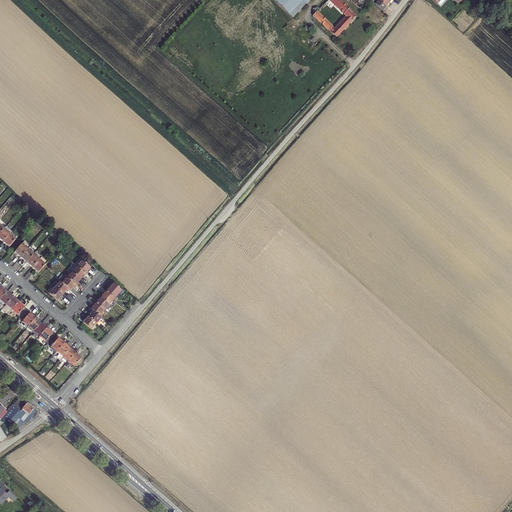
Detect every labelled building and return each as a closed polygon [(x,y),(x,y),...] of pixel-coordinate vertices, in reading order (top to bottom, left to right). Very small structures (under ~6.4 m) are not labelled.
[(278,0),(289,9),(297,0),(278,0)] [(297,0),(289,9),(293,14),(305,0),(297,0)] [(334,25),(316,8),(312,13),(335,34),(355,13),(341,0),(332,0),(345,13),(334,25)] [(0,238),(4,242),(11,234),(5,229),(0,235),(0,238)] [(16,239),(11,234),(4,242),(9,247),(16,239)] [(16,253),(21,257),(28,249),(23,245),(16,253)] [(27,263),(34,255),(28,249),(21,257),(27,263)] [(40,260),(34,255),(27,263),(32,268),(40,260)] [(45,265),(40,260),(32,268),(38,273),(45,265)] [(86,272),(91,267),(82,260),(78,265),(86,272)] [(73,271),(81,278),(86,272),(78,265),(73,271)] [(73,271),(67,277),(75,284),(81,278),(73,271)] [(67,288),(70,290),(75,284),(67,277),(62,283),(67,288)] [(54,287),(62,294),(67,288),(62,283),(60,281),(54,287)] [(112,283),(105,291),(113,298),(119,290),(112,283)] [(62,294),(54,287),(50,293),(58,299),(62,294)] [(113,298),(105,291),(100,297),(108,304),(113,298)] [(11,297),(5,292),(0,297),(0,303),(3,306),(11,297)] [(16,302),(11,297),(3,306),(9,311),(16,302)] [(100,297),(95,302),(103,309),(108,304),(100,297)] [(22,307),(16,302),(9,311),(14,316),(22,307)] [(93,310),(98,315),(103,309),(95,302),(90,308),(93,310)] [(103,309),(98,315),(101,318),(106,312),(103,309)] [(93,310),(87,317),(95,324),(101,318),(98,315),(93,310)] [(23,323),(27,327),(34,319),(26,311),(18,320),(22,324),(23,323)] [(95,324),(87,317),(83,322),(91,329),(95,324)] [(31,335),(33,332),(40,324),(34,319),(27,327),(25,329),(31,335)] [(38,337),(45,328),(40,324),(33,332),(38,337)] [(51,333),(45,328),(38,337),(44,342),(51,333)] [(56,352),(63,344),(57,339),(50,347),(56,352)] [(68,349),(63,344),(56,352),(52,356),(57,361),(61,357),(68,349)] [(66,362),(74,354),(68,349),(61,357),(66,362)] [(79,359),(74,354),(66,362),(72,367),(79,359)] [(49,381),(55,374),(50,370),(44,377),(49,381)] [(19,398),(0,420),(0,426),(6,419),(18,429),(30,420),(37,412),(27,403),(26,404),(19,398)] [(16,498),(9,491),(6,494),(1,488),(0,489),(0,504),(0,505),(9,497),(13,501),(16,498)]
